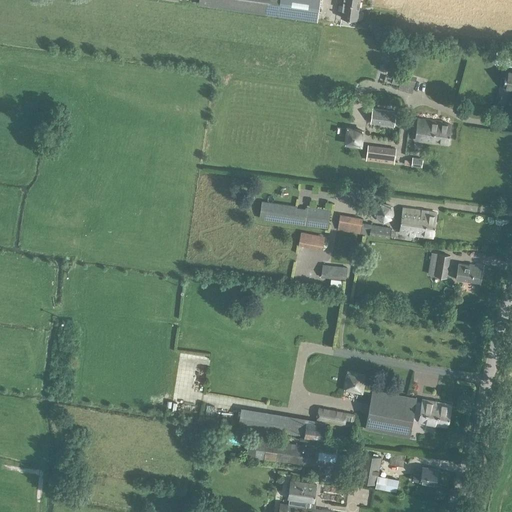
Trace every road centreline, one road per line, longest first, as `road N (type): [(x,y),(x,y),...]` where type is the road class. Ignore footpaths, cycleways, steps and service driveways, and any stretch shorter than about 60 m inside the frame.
road 1 (track): [(360,406),(299,396),(308,346),(488,380)]
road 2 (tertiary): [(458,511),(511,281)]
